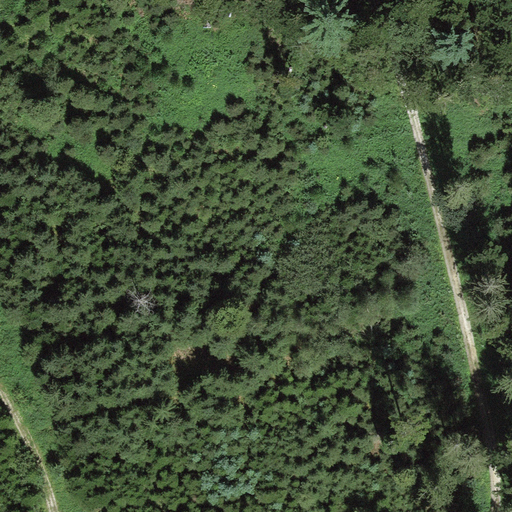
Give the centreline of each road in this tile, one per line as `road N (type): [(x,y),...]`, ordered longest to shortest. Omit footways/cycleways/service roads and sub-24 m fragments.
road 1 (track): [(365,0),(443,249),(493,482),(490,511)]
road 2 (track): [(0,390),(52,511)]
